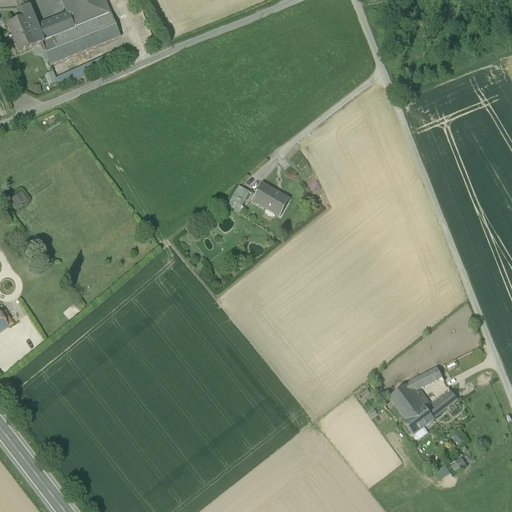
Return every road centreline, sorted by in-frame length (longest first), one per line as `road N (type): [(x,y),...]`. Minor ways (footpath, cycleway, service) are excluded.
road 1 (unclassified): [(511,399),(353,0)]
road 2 (track): [(293,0),(0,127)]
